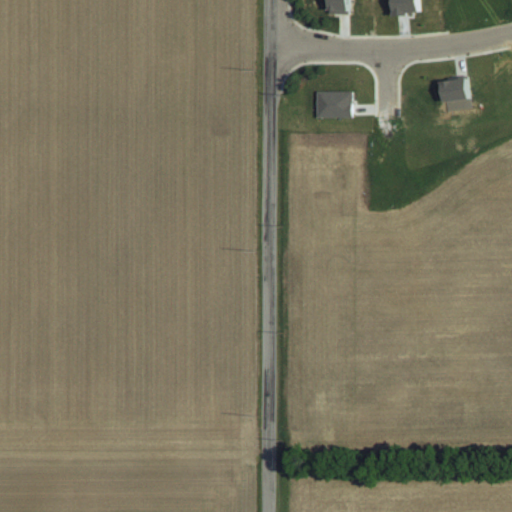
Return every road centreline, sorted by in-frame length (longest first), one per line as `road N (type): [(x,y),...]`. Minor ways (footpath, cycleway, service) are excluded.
road 1 (residential): [(266,511),(266,0)]
road 2 (residential): [(266,45),(438,47),(511,32)]
